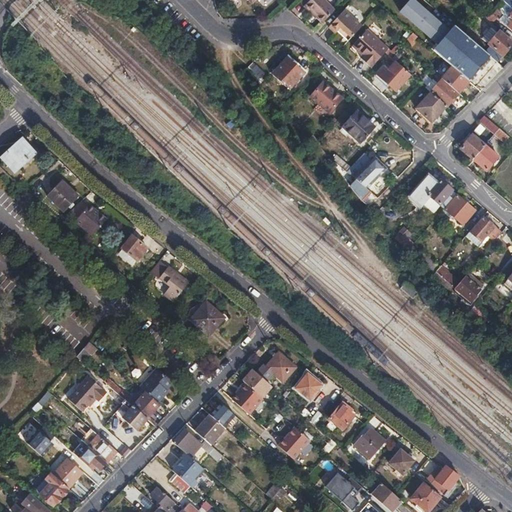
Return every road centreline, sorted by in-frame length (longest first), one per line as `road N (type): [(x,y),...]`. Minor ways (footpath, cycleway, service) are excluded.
road 1 (residential): [(33,105),(277,316)]
road 2 (residential): [(204,14),(216,31),(236,36),(303,36),(435,152)]
road 3 (residential): [(277,316),(87,511)]
road 4 (residential): [(277,316),(490,484)]
